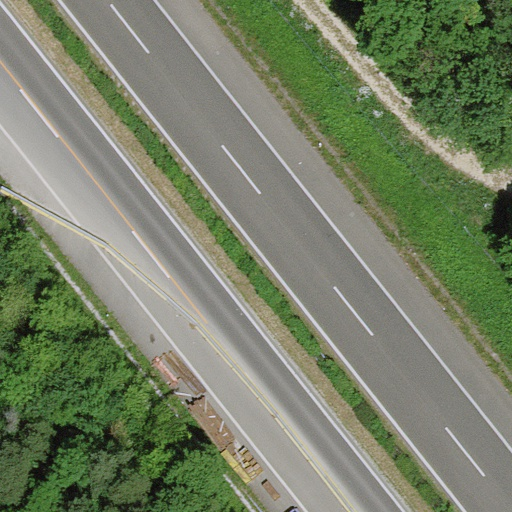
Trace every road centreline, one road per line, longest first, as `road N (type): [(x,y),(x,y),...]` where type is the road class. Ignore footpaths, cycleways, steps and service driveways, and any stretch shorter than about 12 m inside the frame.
road 1 (motorway): [(511,509),(110,0)]
road 2 (motorway): [(0,61),(356,511)]
